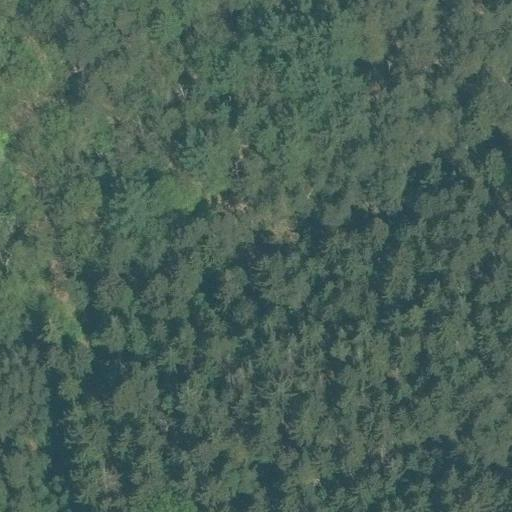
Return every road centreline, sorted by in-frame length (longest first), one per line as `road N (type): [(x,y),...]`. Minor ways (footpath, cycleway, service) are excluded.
road 1 (track): [(511,78),(70,306)]
road 2 (track): [(70,306),(0,48)]
